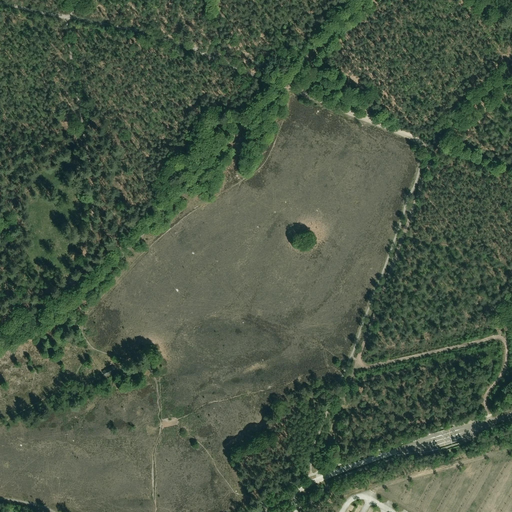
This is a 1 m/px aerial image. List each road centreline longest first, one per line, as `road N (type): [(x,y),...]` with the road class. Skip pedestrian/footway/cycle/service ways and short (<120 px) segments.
road 1 (track): [(321,478),(320,460),(430,154),(425,143),(284,83)]
road 2 (track): [(0,344),(91,289),(360,0)]
road 3 (track): [(66,17),(94,208),(73,300)]
road 4 (track): [(15,331),(3,275),(2,180),(16,161),(83,133)]
road 5 (unclassified): [(296,508),(298,490),(310,482),(511,415)]
road 6 (track): [(490,421),(487,390),(507,358),(498,338),(356,364)]
road 7 (track): [(66,17),(151,31),(279,84)]
